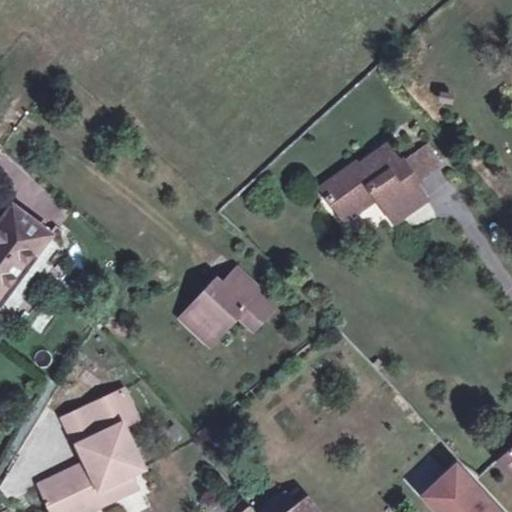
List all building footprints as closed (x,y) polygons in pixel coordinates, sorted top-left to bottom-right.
[(424,144),(402,160),(416,178),(438,163),(424,144)] [(413,180),(416,178),(402,160),(400,162),(388,145),(358,167),(356,164),(323,189),(345,218),(376,196),(394,219),(424,197),(413,180)] [(13,205),(0,222),(0,301),(50,234),(13,205)] [(215,279),(186,311),(214,338),(237,313),(253,328),(274,305),(235,269),(221,284),(215,279)] [(209,344),(214,338),(186,311),(181,318),(209,344)] [(124,393),(88,410),(100,437),(79,447),(87,464),(39,487),(45,500),(43,501),(47,511),(50,511),(79,499),(85,511),(90,511),(137,490),(131,476),(144,469),(123,427),(137,421),(124,393)] [(66,420),(79,447),(100,437),(88,410),(66,420)] [(511,447),(500,457),(511,472),(511,447)] [(425,495),(439,511),(498,511),(456,466),(425,495)] [(85,511),(79,499),(50,511),(85,511)]
